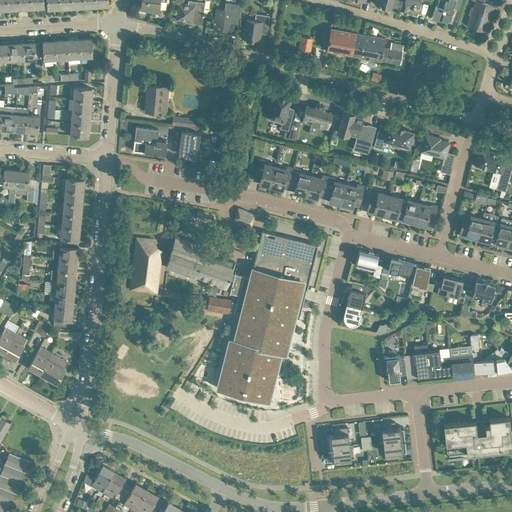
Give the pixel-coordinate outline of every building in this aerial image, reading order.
[(19,8),(18,0),(6,0),(7,9),(19,8)] [(60,7),(59,0),(47,0),(48,8),(60,7)] [(141,0),(140,9),(153,11),(153,12),(161,15),(162,9),(160,8),(161,1),(160,1),(160,0),(141,0)] [(178,2),(176,19),(189,21),(189,22),(201,24),(205,2),(190,0),(188,0),(188,4),(178,2)] [(375,0),(375,3),(380,5),(380,6),(381,8),(386,9),(387,7),(390,8),(392,0),(395,0),(399,1),(399,0),(375,0)] [(406,2),(404,11),(413,14),(414,10),(420,11),(422,3),(420,3),(420,0),(427,0),(429,0),(404,0),(404,2),(406,2)] [(435,7),(431,17),(441,20),(442,17),(450,19),(454,7),(459,9),(462,0),(438,0),(437,5),(436,5),(435,7)] [(476,0),(474,7),(471,6),(469,14),(471,15),(467,24),(485,31),(494,6),(483,2),(483,0),(476,0)] [(214,22),(213,29),(222,30),(222,29),(231,30),(233,16),(239,17),(241,4),(225,2),(224,9),(216,8),(214,20),(213,20),(213,22),(214,22)] [(247,19),(246,28),(244,27),(243,37),(251,39),(253,40),(253,38),(259,39),(261,26),(268,27),(269,15),(256,13),(254,20),(247,19)] [(352,54),(356,32),(330,27),(326,50),(352,54)] [(381,60),(381,59),(383,47),(385,37),(356,32),(352,54),(381,60)] [(91,38),(79,39),(80,56),(92,55),(91,38)] [(80,56),(79,39),(67,40),(68,57),(80,56)] [(68,57),(67,40),(55,41),(56,58),(68,57)] [(56,58),(55,41),(43,41),(44,59),(43,59),(44,64),(56,63),(56,58)] [(39,43),(35,43),(35,42),(22,43),(23,62),(40,61),(39,43)] [(300,42),(298,55),(309,57),(311,45),(300,42)] [(390,48),(383,47),(381,59),(400,63),(402,50),(403,44),(391,42),(390,48)] [(0,59),(11,59),(10,43),(0,43),(0,59)] [(23,62),(22,43),(10,43),(11,59),(17,59),(17,65),(24,64),(23,62)] [(373,72),(371,79),(379,81),(381,74),(373,72)] [(166,112),(167,102),(163,102),(164,86),(148,84),(145,111),(160,112),(160,113),(162,113),(162,112),(166,112)] [(92,88),(82,87),(75,86),(74,98),(91,100),(92,88)] [(286,110),(290,98),(286,97),(287,96),(279,94),(279,95),(275,94),(274,100),(272,100),(270,107),(271,108),(268,119),(282,123),(281,128),(288,130),(293,111),(286,110)] [(90,112),(91,100),(74,98),(73,110),(90,112)] [(324,106),(316,103),(315,108),(306,106),(306,107),(297,105),(292,121),(300,123),(301,119),(302,120),(311,123),(311,124),(319,126),(319,125),(328,127),(332,113),(323,110),(324,106)] [(15,107),(15,114),(13,129),(26,131),(27,115),(28,108),(15,107)] [(89,124),(90,112),(73,110),(72,122),(89,124)] [(352,112),(346,110),(346,112),(344,111),(338,132),(348,135),(348,132),(357,134),(357,137),(363,138),(360,151),(368,153),(376,127),(367,124),(367,125),(361,124),(362,119),(353,116),(354,114),(352,113),(352,112)] [(13,129),(15,114),(3,112),(1,128),(13,129)] [(39,116),(27,115),(26,131),(38,132),(39,116)] [(194,126),(195,118),(173,115),(172,124),(194,126)] [(88,136),(89,124),(72,122),(71,135),(88,136)] [(378,134),(374,146),(382,148),(384,139),(392,141),(391,145),(399,147),(400,143),(409,146),(413,131),(403,128),(403,127),(398,126),(397,127),(387,124),(384,136),(378,134)] [(158,129),(136,126),(133,150),(165,154),(167,140),(157,139),(158,129)] [(197,161),(199,141),(200,133),(181,131),(178,154),(185,155),(184,159),(197,161)] [(297,133),(289,131),(288,137),(296,139),(297,133)] [(425,133),(420,149),(444,155),(442,165),(452,167),(455,154),(446,152),(449,141),(439,138),(439,136),(425,133)] [(481,148),(478,158),(476,157),(475,163),(477,163),(476,165),(501,172),(496,188),(501,189),(500,195),(503,196),(505,191),(511,165),(504,163),(506,155),(481,148)] [(271,185),(276,166),(265,163),(265,161),(258,159),(253,179),(260,180),(259,182),(271,185)] [(289,188),(294,168),(287,167),(287,169),(276,166),(271,185),(283,188),(283,186),(289,188)] [(306,194),(311,175),(300,172),(300,170),(294,168),(289,188),(294,189),(294,191),(306,194)] [(15,192),(17,170),(4,169),(4,175),(1,175),(0,175),(0,184),(3,184),(3,185),(4,185),(3,191),(9,191),(9,192),(15,192)] [(29,171),(17,170),(15,192),(27,193),(27,201),(37,202),(38,187),(28,186),(29,171)] [(324,197),(329,177),(322,175),(322,177),(311,175),(306,194),(317,197),(318,195),(324,197)] [(84,179),(67,177),(66,189),(83,191),(84,179)] [(341,203),(346,183),(334,181),(335,179),(329,177),(324,197),(329,198),(329,200),(341,203)] [(359,205),(364,186),(357,184),(357,186),(346,183),(341,203),(352,206),(353,204),(359,205)] [(446,192),(447,186),(437,184),(436,190),(446,192)] [(82,203),(83,191),(66,189),(64,201),(82,203)] [(385,214),(390,195),(372,190),(366,212),(380,215),(380,213),(385,214)] [(1,195),(0,197),(0,202),(11,209),(14,203),(1,195)] [(398,208),(401,197),(390,195),(385,214),(390,215),(389,217),(402,221),(405,210),(398,208)] [(414,221),(419,202),(401,197),(398,208),(405,210),(402,221),(409,222),(409,220),(414,221)] [(81,215),(82,203),(64,201),(63,213),(81,215)] [(0,208),(8,213),(11,209),(0,202),(0,208)] [(437,206),(419,202),(414,221),(419,223),(418,225),(432,228),(437,206)] [(251,225),(254,215),(238,208),(234,218),(251,225)] [(80,227),(81,215),(63,213),(62,225),(80,227)] [(477,237),(482,218),(464,213),(459,235),(472,238),(473,236),(477,237)] [(491,232),(493,221),(482,218),(477,237),(482,239),(481,241),(495,244),(497,233),(491,232)] [(506,245),(511,222),(511,221),(500,219),(500,222),(493,221),(491,232),(497,233),(495,244),(501,246),(502,244),(506,245)] [(78,239),(80,227),(62,225),(61,238),(78,239)] [(20,226),(16,232),(22,235),(26,229),(20,226)] [(287,236),(262,230),(261,233),(250,277),(243,275),(235,273),(234,273),(231,272),(230,278),(233,279),(230,292),(238,294),(236,302),(232,301),(230,311),(234,312),(235,312),(237,305),(247,308),(239,340),(234,339),(225,375),(221,374),(217,387),(222,388),(264,399),(268,400),(272,387),(267,386),(276,351),(280,352),(294,298),(297,287),(307,289),(318,244),(287,236)] [(18,241),(22,235),(16,232),(13,238),(18,241)] [(231,272),(235,261),(208,252),(209,250),(210,248),(175,235),(166,266),(196,277),(197,275),(220,284),(219,286),(226,288),(230,278),(231,272)] [(156,291),(162,249),(154,249),(154,239),(136,237),(131,288),(156,291)] [(78,247),(68,246),(65,246),(66,242),(55,241),(53,257),(59,258),(77,259),(78,247)] [(8,246),(4,253),(10,256),(14,249),(8,246)] [(376,263),(378,254),(373,252),(373,250),(368,249),(368,251),(359,249),(355,264),(374,268),(373,275),(379,277),(383,265),(376,263)] [(6,262),(10,256),(4,253),(1,259),(6,262)] [(413,275),(416,263),(391,257),(388,266),(383,265),(379,277),(387,279),(390,269),(413,275)] [(76,271),(77,259),(59,258),(58,270),(76,271)] [(430,267),(416,263),(413,275),(411,282),(422,285),(422,288),(432,290),(434,283),(426,281),(430,267)] [(75,283),(76,271),(58,270),(57,278),(54,277),(54,281),(75,283)] [(464,302),(468,284),(462,283),(463,279),(451,276),(450,278),(442,276),(441,283),(439,283),(436,293),(447,295),(446,302),(456,304),(457,301),(464,302)] [(490,301),(495,284),(489,283),(489,282),(482,280),(482,281),(476,279),(472,296),(478,297),(477,298),(484,300),(484,299),(490,301)] [(73,295),(75,283),(54,281),(46,281),(45,293),(56,294),(73,295)] [(363,302),(365,299),(367,296),(367,295),(369,293),(371,291),(373,289),(374,288),(373,287),(363,285),(361,291),(350,288),(347,302),(362,306),(362,305),(363,302)] [(72,307),(73,295),(56,294),(55,306),(72,307)] [(232,300),(209,296),(209,297),(208,300),(207,310),(229,314),(230,311),(232,301),(232,300)] [(12,298),(10,302),(4,313),(10,316),(18,301),(12,298)] [(0,310),(4,313),(10,302),(5,299),(0,307),(0,310)] [(361,312),(362,307),(362,306),(347,302),(344,313),(344,314),(344,315),(344,316),(344,317),(344,318),(345,320),(345,321),(346,321),(347,322),(348,323),(349,323),(351,324),(352,324),(353,324),(355,324),(357,323),(358,322),(359,321),(360,320),(360,319),(361,318),(361,317),(361,316),(361,314),(361,313),(361,312)] [(32,306),(28,312),(36,316),(39,310),(32,306)] [(71,319),(72,307),(55,306),(53,325),(65,326),(66,319),(71,319)] [(427,315),(432,316),(434,308),(428,307),(426,316),(427,316),(427,315)] [(39,333),(45,322),(39,319),(34,330),(39,333)] [(50,325),(45,322),(39,333),(44,336),(50,325)] [(392,328),(392,327),(385,322),(385,323),(384,323),(384,324),(383,324),(382,324),(381,324),(380,324),(376,331),(379,332),(381,332),(382,332),(383,332),(385,332),(387,331),(389,330),(390,329),(391,329),(392,328)] [(456,331),(447,324),(448,335),(456,331)] [(0,349),(5,352),(16,332),(5,326),(0,335),(0,349)] [(400,337),(402,338),(401,328),(393,333),(396,335),(399,337),(400,337)] [(27,338),(16,332),(5,352),(16,358),(15,359),(15,360),(27,338)] [(477,334),(470,335),(472,348),(479,347),(477,334)] [(428,350),(427,343),(414,345),(414,353),(404,354),(406,374),(407,378),(430,375),(429,371),(430,371),(428,350)] [(40,372),(51,352),(40,346),(28,367),(29,366),(40,372)] [(499,351),(504,357),(504,358),(508,353),(501,348),(499,351)] [(452,372),(450,355),(450,356),(442,357),(443,359),(440,359),(439,349),(428,350),(430,371),(429,371),(430,375),(442,374),(442,371),(451,370),(451,373),(452,372)] [(389,351),(387,353),(386,355),(384,355),(386,372),(388,372),(389,381),(400,379),(400,375),(406,374),(404,354),(399,355),(399,354),(396,354),(395,352),(393,350),(391,350),(389,351)] [(69,362),(51,352),(40,372),(50,378),(49,379),(57,384),(69,362)] [(474,372),(473,361),(472,353),(450,355),(452,372),(453,372),(452,368),(461,367),(462,375),(465,375),(466,376),(467,376),(468,376),(469,376),(470,375),(471,375),(472,374),(474,374),(474,372)] [(511,367),(511,366),(507,361),(504,358),(504,357),(473,361),(474,372),(511,367)] [(511,444),(509,416),(489,419),(490,424),(476,425),(475,420),(443,424),(447,456),(511,448),(511,444)] [(10,423),(0,417),(0,441),(12,421),(11,421),(10,423)] [(404,438),(403,426),(395,427),(395,421),(381,423),(382,429),(379,429),(381,441),(383,441),(404,438)] [(349,444),(347,427),(334,428),(334,434),(327,435),(328,447),(349,444)] [(406,450),(404,438),(383,441),(385,458),(399,457),(398,451),(406,450)] [(349,444),(328,447),(329,459),(337,458),(338,464),(351,462),(351,456),(353,456),(352,444),(349,444)] [(31,461),(10,452),(5,463),(24,471),(28,461),(31,461)] [(20,482),(24,471),(5,463),(1,474),(20,482)] [(102,491),(114,472),(103,465),(103,464),(91,485),(102,491)] [(114,497),(120,485),(125,476),(124,478),(114,472),(102,491),(114,497)] [(20,482),(1,474),(0,476),(0,485),(13,491),(13,492),(17,493),(18,493),(15,492),(20,482)] [(136,510),(147,491),(135,484),(136,483),(136,482),(131,491),(124,504),(136,510)] [(0,498),(8,502),(13,492),(13,491),(0,485),(0,498)] [(138,511),(148,511),(153,504),(158,495),(157,496),(147,491),(136,510),(138,511)] [(0,511),(2,511),(4,511),(8,502),(0,498),(0,511)] [(84,500),(81,506),(92,511),(95,504),(84,500)] [(178,511),(180,509),(168,503),(169,501),(162,511),(178,511)] [(113,511),(117,506),(110,503),(104,511),(113,511)]
